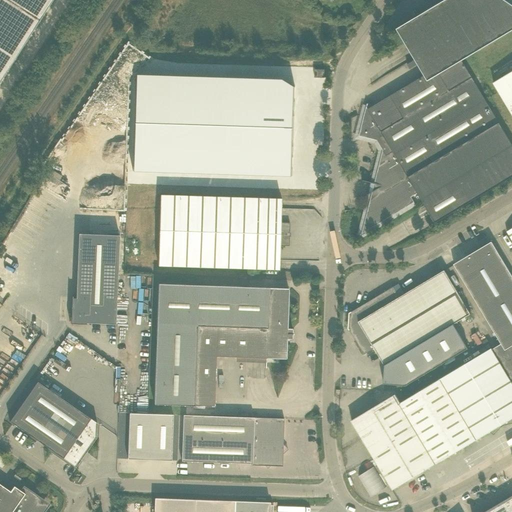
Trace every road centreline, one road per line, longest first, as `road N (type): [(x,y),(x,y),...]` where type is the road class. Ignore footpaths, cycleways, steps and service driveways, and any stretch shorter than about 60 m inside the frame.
road 1 (unclassified): [(386,0),(347,57),(337,88),(333,256)]
road 2 (unclassified): [(81,496),(106,484),(338,486)]
road 3 (track): [(147,0),(0,213)]
road 4 (unclassified): [(333,256),(327,397),(338,486)]
road 5 (unclassified): [(333,256),(421,250),(511,196)]
